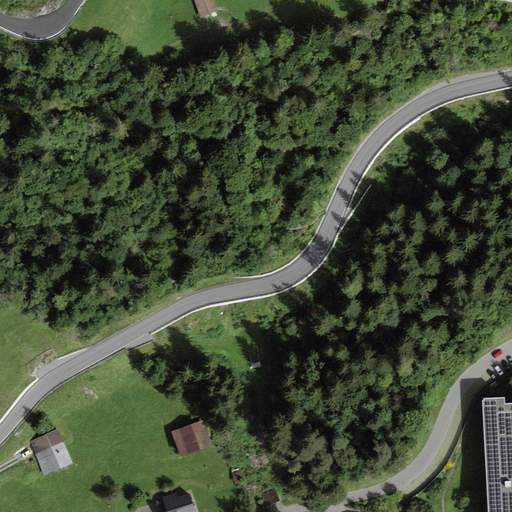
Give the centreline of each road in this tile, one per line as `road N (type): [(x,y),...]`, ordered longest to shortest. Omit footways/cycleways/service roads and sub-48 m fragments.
road 1 (residential): [(0,433),(69,366),(198,299),(288,274),(322,233),(362,153),(404,113),(455,85),(511,74)]
road 2 (residential): [(291,511),(348,505),(401,479),(435,440),(460,385),(511,346)]
road 3 (track): [(212,30),(59,109),(0,109)]
